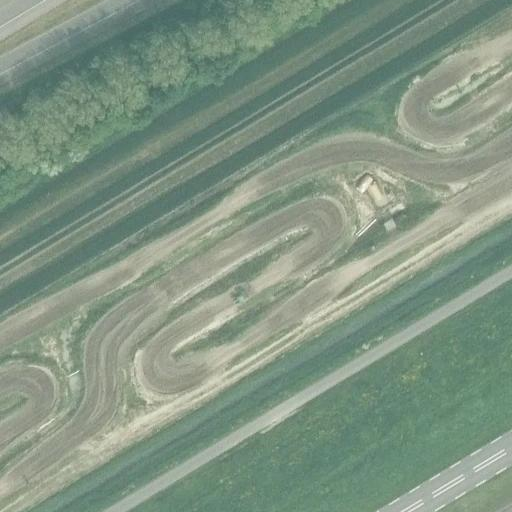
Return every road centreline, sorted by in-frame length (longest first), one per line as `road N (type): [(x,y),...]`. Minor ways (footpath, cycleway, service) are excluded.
road 1 (trunk): [(0,64),(121,0)]
road 2 (secondary): [(404,511),(511,446)]
